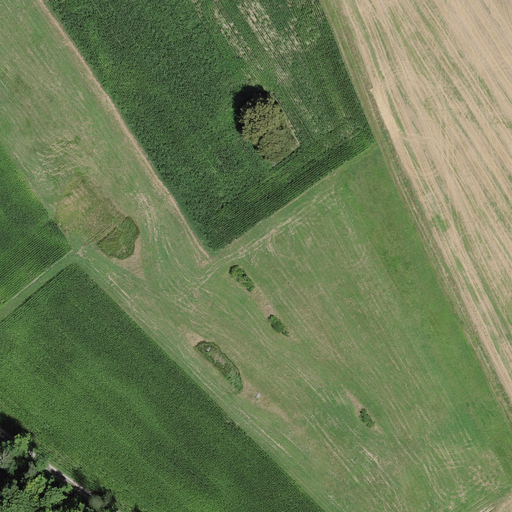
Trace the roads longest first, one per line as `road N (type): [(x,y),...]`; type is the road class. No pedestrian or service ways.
road 1 (track): [(324,0),(375,133),(511,426)]
road 2 (track): [(115,511),(0,424)]
